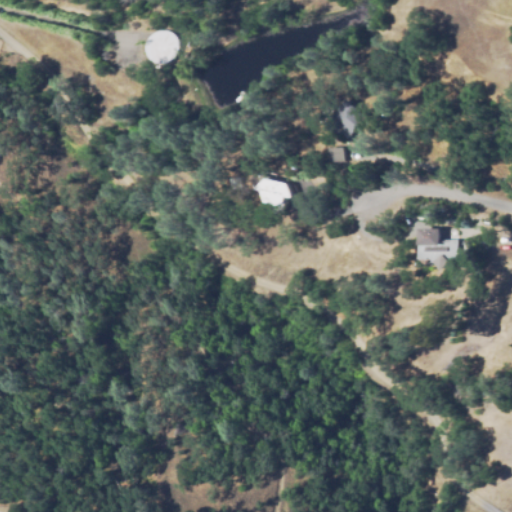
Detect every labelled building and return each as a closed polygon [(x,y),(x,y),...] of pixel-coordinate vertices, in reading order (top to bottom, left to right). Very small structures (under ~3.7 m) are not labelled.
[(160,29),(162,29),(165,30),(167,31),(169,33),(171,35),(172,37),(173,40),(174,43),(174,46),(174,49),(173,52),(172,55),(171,58),(169,60),(167,62),(165,63),(163,64),(160,64),(158,64),(156,63),(153,62),(151,60),(150,58),(148,56),(147,53),(147,50),(146,47),(146,44),(147,41),(148,38),(149,35),(151,33),(153,31),(155,30),(158,29),(160,29)] [(350,140),(341,133),(339,136),(326,126),(347,99),(357,106),(353,111),(365,120),(350,140)] [(330,163),(330,148),(344,148),(344,163),(330,163)] [(319,193),(312,180),(325,173),(332,187),(319,193)] [(289,208),(270,203),(266,192),(261,190),(272,179),(291,184),(295,199),(291,198),(289,208)] [(444,271),(437,264),(433,264),(433,260),(420,260),(420,245),(421,245),(422,229),(442,229),(441,234),(453,234),(453,240),(459,241),(459,260),(452,260),(444,271)]
